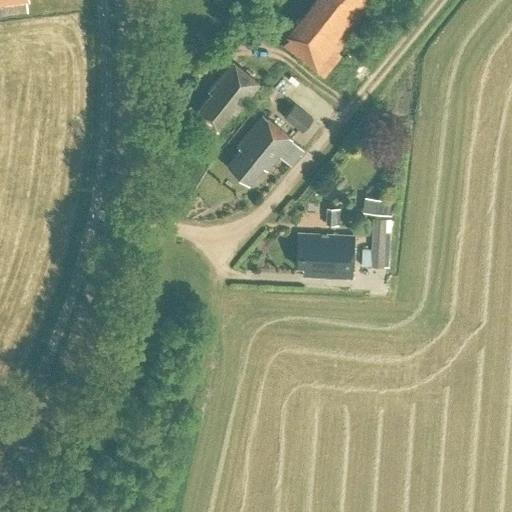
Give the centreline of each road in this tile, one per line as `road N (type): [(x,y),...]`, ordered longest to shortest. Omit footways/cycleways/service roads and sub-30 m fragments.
road 1 (secondary): [(0,497),(54,407),(108,255),(128,152),(128,0)]
road 2 (track): [(441,0),(268,208),(229,232),(199,234),(116,215)]
